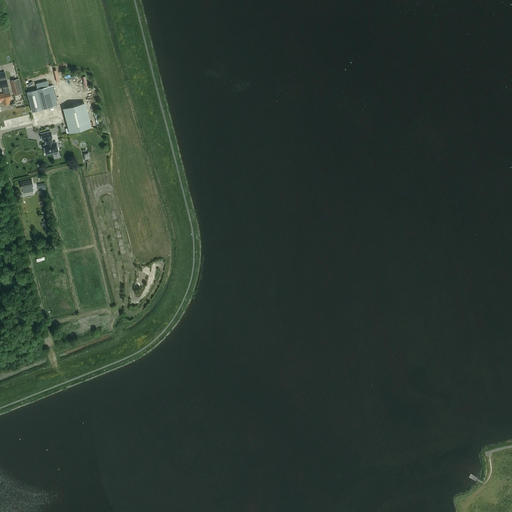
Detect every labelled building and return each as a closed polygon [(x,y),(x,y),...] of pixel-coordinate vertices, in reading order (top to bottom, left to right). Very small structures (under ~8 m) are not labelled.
[(9,92),(8,86),(4,72),(0,72),(0,87),(2,87),(4,93),(0,94),(0,100),(0,102),(3,101),(4,105),(10,103),(9,100),(11,99),(9,92)] [(23,92),(19,78),(11,80),(15,94),(23,92)] [(57,101),(56,97),(53,86),(37,90),(42,108),(42,109),(57,106),(55,101),(57,101)] [(33,111),(42,108),(37,90),(28,92),(33,111)] [(85,102),(79,103),(62,108),(67,128),(65,128),(66,133),(91,126),(85,102)] [(50,131),(41,133),(42,140),(44,140),(46,145),(43,145),(46,155),(58,151),(56,142),(51,143),(50,138),(52,138),(50,131)] [(32,186),(31,180),(20,182),(22,188),(23,187),(23,188),(32,186)]
